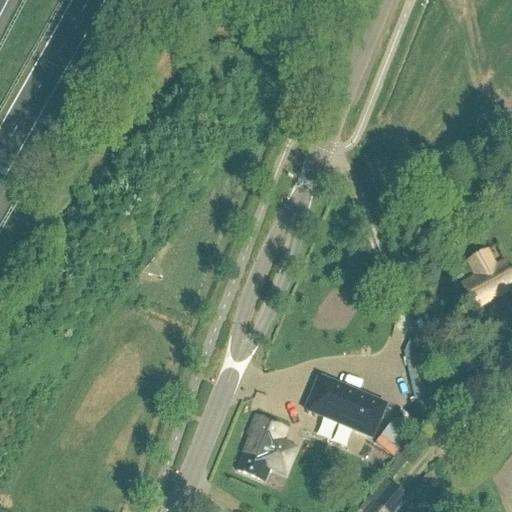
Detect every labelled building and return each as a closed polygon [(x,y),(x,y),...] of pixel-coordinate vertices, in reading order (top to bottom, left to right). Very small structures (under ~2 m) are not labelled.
[(494,269),(488,254),(468,265),(475,279),(461,287),(473,313),(509,294),(511,297),(511,275),(505,263),(494,269)] [(498,330),(488,335),(494,347),(504,341),(498,330)] [(471,356),(460,363),(467,375),(479,368),(471,356)] [(368,441),(382,411),(316,382),(303,412),(368,441)] [(264,483),(286,432),(256,419),(248,437),(251,439),(237,473),(264,483)] [(390,470),(385,476),(393,482),(398,476),(390,470)]
